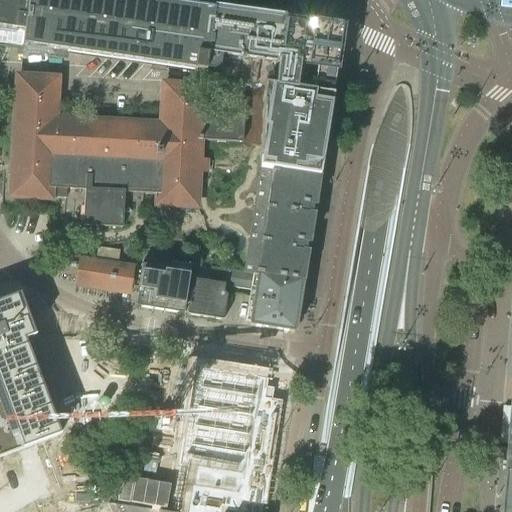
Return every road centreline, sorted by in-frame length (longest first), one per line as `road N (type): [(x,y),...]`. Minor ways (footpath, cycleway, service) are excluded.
road 1 (primary): [(494,0),(444,31),(407,98),(324,511)]
road 2 (residential): [(444,511),(474,324),(469,271),(439,230),(444,194),(481,112),(511,79)]
road 3 (tertiary): [(354,2),(378,27),(378,42),(322,357)]
road 4 (residential): [(322,357),(98,317),(8,266)]
road 5 (tertiary): [(322,357),(299,511)]
